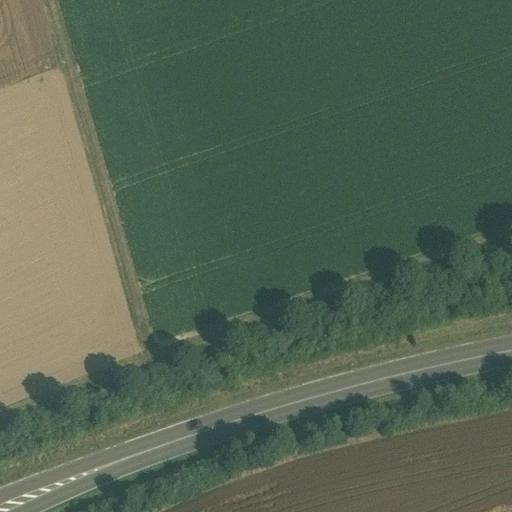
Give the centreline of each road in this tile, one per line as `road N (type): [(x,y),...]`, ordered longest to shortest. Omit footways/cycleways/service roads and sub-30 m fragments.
road 1 (track): [(0,416),(511,233)]
road 2 (primary): [(0,509),(273,408),(511,350)]
road 3 (track): [(51,0),(152,356)]
